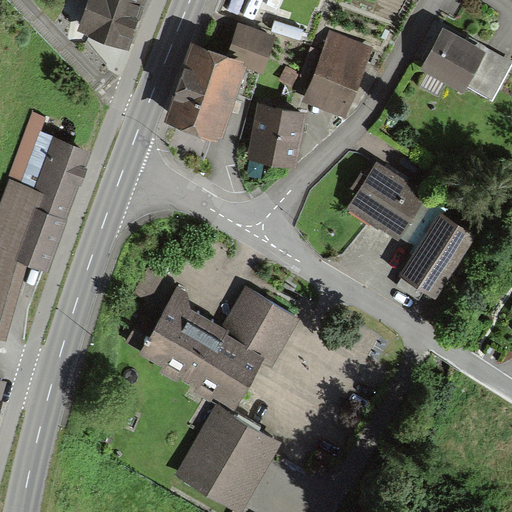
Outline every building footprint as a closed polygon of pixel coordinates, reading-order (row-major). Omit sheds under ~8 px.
[(129,44),(143,0),(83,0),(75,26),(129,44)] [(187,33),(164,114),(227,132),(246,66),(265,71),(278,25),(233,13),(224,43),(187,33)] [(445,18),(420,63),(462,85),(464,81),(492,96),(511,60),(511,58),(485,44),(486,41),(445,18)] [(328,30),(304,95),(352,113),(376,47),(328,30)] [(257,94),(249,153),(297,159),(305,100),(257,94)] [(9,176),(0,204),(0,335),(5,338),(30,262),(46,267),(88,143),(54,132),(36,185),(9,176)] [(376,156),(346,203),(405,240),(435,193),(376,156)] [(440,204),(399,267),(406,271),(398,284),(419,297),(426,285),(438,292),(478,228),(440,204)] [(178,283),(142,347),(234,400),(260,355),(272,363),(300,315),(246,283),(229,313),(178,283)] [(138,345),(149,327),(139,320),(127,339),(138,345)] [(0,401),(10,370),(0,367),(0,401)] [(179,470),(241,506),(280,438),(218,403),(179,470)]
